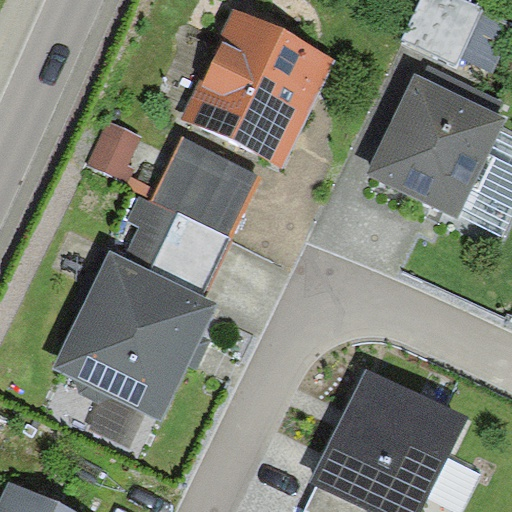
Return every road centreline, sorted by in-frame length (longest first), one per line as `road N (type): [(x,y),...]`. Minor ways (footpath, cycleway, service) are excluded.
road 1 (residential): [(511,365),(371,296),(298,316),(207,511)]
road 2 (residential): [(0,165),(78,0)]
